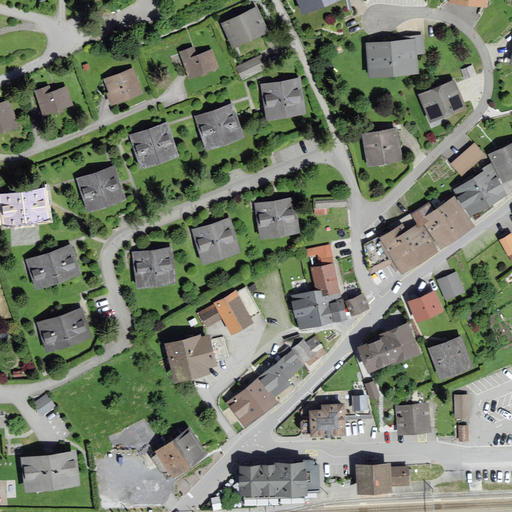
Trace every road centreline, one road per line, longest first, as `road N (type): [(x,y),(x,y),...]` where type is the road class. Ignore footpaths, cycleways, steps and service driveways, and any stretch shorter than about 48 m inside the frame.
road 1 (residential): [(339,149),(119,236),(107,263),(123,324),(115,344),(44,386),(0,392)]
road 2 (residential): [(355,214),(390,199),(470,122),(488,93),(485,55),(454,20),(416,12),(378,18)]
road 3 (unclassified): [(240,452),(511,454)]
road 4 (residential): [(380,303),(240,452)]
road 5 (residential): [(0,157),(36,150),(177,91)]
road 6 (residential): [(511,199),(380,303)]
road 7 (residential): [(0,8),(41,19),(56,37),(47,59),(0,81)]
